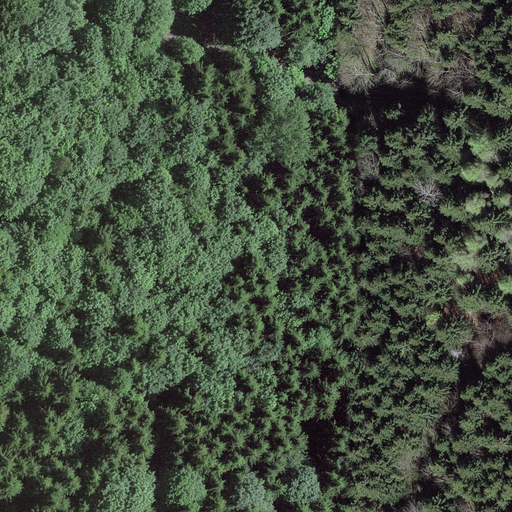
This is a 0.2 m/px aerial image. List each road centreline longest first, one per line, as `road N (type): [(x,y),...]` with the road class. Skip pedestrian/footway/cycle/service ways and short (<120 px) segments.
road 1 (track): [(171,0),(225,40),(340,81),(511,120)]
road 2 (track): [(23,0),(146,31),(225,40)]
